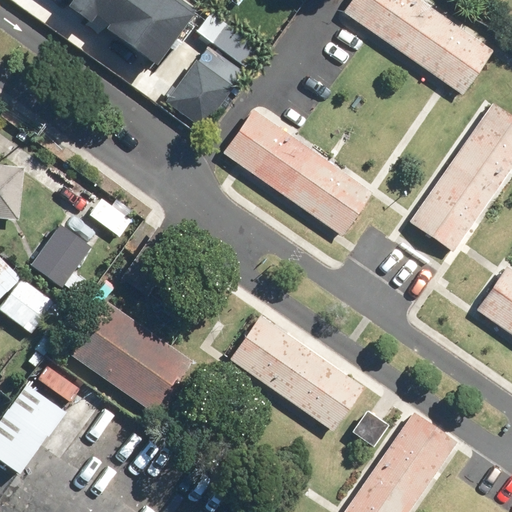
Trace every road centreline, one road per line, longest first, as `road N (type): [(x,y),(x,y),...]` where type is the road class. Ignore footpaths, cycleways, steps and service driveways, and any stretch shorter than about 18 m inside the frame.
road 1 (residential): [(0,22),(159,141),(250,228),(511,409)]
road 2 (residential): [(511,456),(230,262),(111,158),(0,81)]
